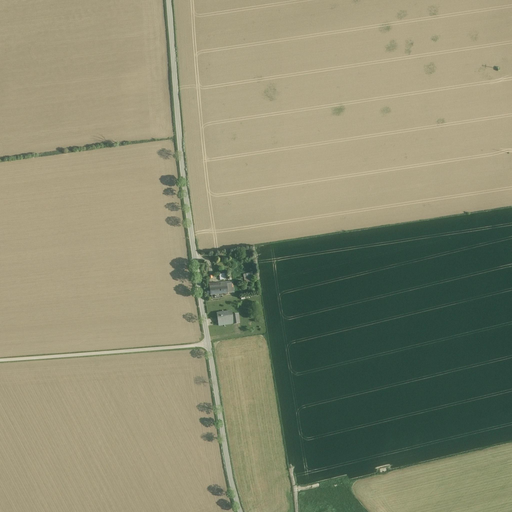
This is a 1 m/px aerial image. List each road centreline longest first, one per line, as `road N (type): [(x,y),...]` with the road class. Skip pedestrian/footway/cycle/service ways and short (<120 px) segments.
road 1 (unclassified): [(168,0),(201,299),(240,511)]
road 2 (track): [(0,360),(208,345)]
